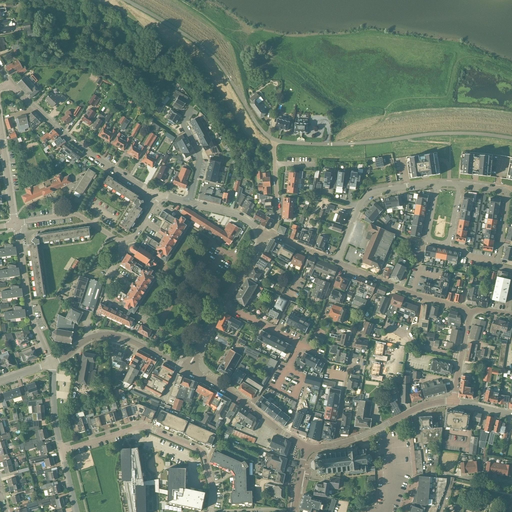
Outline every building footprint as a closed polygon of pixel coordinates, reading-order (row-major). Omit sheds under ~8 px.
[(26,31),(30,31),(30,28),(29,23),(22,24),(23,29),(24,33),(27,32),(26,31)] [(35,37),(34,30),(30,31),(26,31),(27,32),(28,38),(35,37)] [(16,73),(18,78),(27,71),(24,66),(21,68),(17,61),(5,67),(10,75),(16,72),(16,73)] [(39,79),(34,74),(31,77),(36,82),(39,79)] [(26,76),(17,84),(26,94),(26,95),(29,99),(38,91),(35,87),(26,76)] [(183,107),(186,101),(185,100),(186,97),(175,91),(173,96),(177,98),(174,102),(175,103),(173,106),(180,110),(182,107),(183,107)] [(61,103),(66,99),(62,96),(61,97),(58,95),(58,96),(55,94),(53,96),(51,93),(46,99),(50,103),(49,104),(52,107),(58,101),(61,103)] [(251,103),(250,104),(255,111),(261,118),(263,116),(266,114),(263,110),(260,106),(258,103),(256,101),(258,99),(261,97),(259,95),(257,94),(255,95),(252,97),(253,97),(253,98),(252,99),(251,100),(252,101),(253,102),(251,103)] [(92,106),(98,97),(93,95),(88,103),(92,106)] [(166,96),(161,103),(164,105),(169,98),(166,96)] [(161,103),(154,111),(159,114),(161,110),(164,105),(161,103)] [(72,115),(77,118),(82,110),(78,106),(72,115)] [(82,120),(89,125),(93,120),(92,119),(96,114),(89,109),(85,115),(82,120)] [(70,117),(72,115),(68,110),(65,113),(67,114),(61,120),(66,125),(72,119),(70,117)] [(175,124),(179,117),(173,113),(173,112),(171,110),(168,115),(170,116),(168,120),(167,122),(173,125),(174,123),(175,124)] [(27,120),(32,131),(42,120),(33,111),(29,116),(30,117),(27,119),(28,120),(27,120)] [(103,120),(107,123),(111,116),(113,113),(110,111),(108,113),(103,120)] [(97,119),(92,127),(93,127),(92,129),(94,130),(96,129),(96,130),(102,122),(103,120),(107,115),(105,114),(104,116),(100,114),(97,119)] [(18,119),(16,119),(19,133),(25,131),(24,129),(29,128),(28,125),(26,115),(17,117),(18,119)] [(192,127),(201,122),(198,117),(190,122),(192,127)] [(4,120),(8,130),(13,128),(10,118),(4,120)] [(275,127),(287,131),(290,122),(278,118),(275,127)] [(195,132),(204,127),(201,122),(192,127),(195,132)] [(295,132),(307,133),(308,123),(296,122),(295,132)] [(98,136),(103,139),(108,131),(110,128),(107,127),(108,126),(105,124),(98,136)] [(206,132),(204,127),(195,132),(198,137),(206,132)] [(103,139),(109,142),(116,131),(113,129),(111,133),(108,131),(103,139)] [(41,139),(44,143),(50,138),(53,140),(58,136),(53,130),(48,134),(47,133),(41,139)] [(165,135),(173,141),(175,137),(167,132),(165,135)] [(209,136),(206,132),(198,137),(200,141),(209,136)] [(113,144),(117,147),(122,139),(123,140),(125,137),(121,135),(122,134),(119,133),(113,144)] [(144,144),(148,147),(155,135),(151,133),(144,144)] [(148,147),(152,149),(158,138),(155,135),(148,147)] [(203,146),(212,141),(209,136),(200,141),(203,146)] [(50,144),(47,146),(49,149),(52,147),(53,147),(56,145),(58,148),(63,144),(64,143),(65,142),(63,140),(62,140),(60,137),(50,144)] [(117,147),(123,151),(130,139),(128,138),(126,141),(123,140),(122,139),(117,147)] [(180,148),(189,143),(186,138),(176,143),(179,149),(180,148)] [(203,146),(205,151),(209,149),(212,154),(220,153),(215,145),(214,146),(212,141),(207,144),(203,146)] [(127,153),(132,156),(137,148),(134,147),(136,143),(134,142),(127,153)] [(73,149),(66,143),(59,152),(64,156),(65,156),(63,159),(65,160),(68,156),(73,149)] [(191,148),(189,143),(180,148),(179,149),(181,154),(183,153),(182,153),(184,152),(191,148)] [(132,156),(138,159),(145,148),(142,147),(140,150),(137,148),(132,156)] [(185,158),(194,153),(192,148),(192,149),(191,148),(184,152),(182,153),(183,153),(183,154),(185,158)] [(68,156),(66,159),(70,163),(73,159),(74,160),(75,158),(78,160),(81,155),(73,149),(68,156)] [(141,161),(147,165),(153,153),(148,150),(141,161)] [(493,155),(462,152),(461,160),(460,174),(472,175),(475,175),(478,175),(478,176),(491,177),(493,155)] [(147,165),(152,168),(159,157),(157,155),(154,159),(151,157),(154,153),(153,153),(147,165)] [(438,159),(437,153),(406,157),(410,179),(422,177),(425,176),(428,176),(440,175),(438,161),(438,159)] [(165,154),(161,162),(165,164),(169,157),(165,154)] [(220,166),(221,160),(220,160),(219,155),(215,156),(214,158),(211,158),(210,163),(210,164),(220,166),(220,165),(220,166)] [(376,162),(377,168),(384,166),(382,158),(379,158),(379,157),(373,158),(374,162),(376,162)] [(157,178),(164,181),(169,169),(162,166),(159,173),(158,173),(156,177),(157,177),(157,178)] [(175,177),(172,184),(184,189),(187,182),(186,182),(190,171),(182,168),(177,178),(175,177)] [(72,190),(84,197),(85,193),(83,192),(92,178),(94,179),(96,175),(95,174),(95,173),(88,169),(83,177),(81,175),(72,190)] [(218,177),(219,172),(218,171),(209,169),(207,175),(218,177)] [(332,172),(325,171),(323,189),(329,190),(330,180),(333,181),(334,177),(331,176),(332,172)] [(335,180),(334,189),(336,189),(343,190),(343,186),(346,186),(347,181),(347,177),(344,176),(345,172),(339,171),(337,181),(335,180)] [(358,172),(352,171),(350,189),(356,190),(357,181),(360,182),(360,177),(357,176),(358,172)] [(263,190),(264,194),(271,194),(270,187),(269,173),(262,174),(262,172),(257,172),(258,179),(263,179),(263,185),(258,186),(259,191),(263,190)] [(21,196),(24,203),(43,195),(43,196),(48,194),(53,192),(53,191),(71,183),(68,176),(62,179),(60,174),(54,177),(55,178),(32,188),(32,186),(25,189),(27,194),(21,196)] [(206,180),(216,183),(218,177),(207,175),(206,180)] [(120,226),(128,231),(141,210),(142,210),(144,207),(140,204),(141,203),(143,203),(142,201),(140,201),(139,201),(142,196),(139,194),(138,195),(108,176),(103,184),(133,203),(134,205),(120,226)] [(205,194),(203,201),(212,203),(213,196),(212,196),(213,190),(207,189),(205,194)] [(213,196),(212,203),(220,205),(222,199),(223,199),(224,194),(220,193),(221,191),(217,190),(215,197),(213,196)] [(241,194),(238,192),(236,201),(239,203),(238,205),(242,207),(243,206),(246,208),(243,213),(249,216),(256,205),(252,203),(254,201),(253,200),(254,199),(249,196),(247,197),(246,198),(243,196),(242,197),(240,196),(241,194)] [(464,194),(463,200),(464,200),(473,202),(474,196),(475,193),(468,192),(468,195),(464,194)] [(226,204),(228,204),(229,203),(231,195),(224,193),(224,194),(223,199),(224,199),(223,202),(226,203),(226,204)] [(257,193),(257,194),(257,200),(260,199),(261,199),(261,202),(261,204),(264,204),(265,204),(265,208),(265,209),(272,208),(271,200),(266,200),(266,199),(266,196),(259,194),(257,193)] [(383,210),(375,203),(371,207),(372,208),(372,207),(379,214),(383,210)] [(379,214),(372,207),(372,208),(368,211),(376,218),(379,214)] [(123,307),(133,314),(158,275),(150,270),(153,265),(155,267),(157,263),(155,262),(158,257),(166,262),(191,223),(180,217),(178,221),(173,218),(174,215),(172,214),(170,216),(162,211),(159,217),(165,221),(159,230),(153,240),(146,236),(140,246),(137,244),(135,246),(134,245),(133,245),(131,245),(128,247),(127,249),(128,251),(129,253),(130,254),(129,255),(127,254),(120,264),(138,276),(133,284),(132,283),(129,287),(131,288),(126,295),(118,290),(114,296),(116,297),(115,300),(119,302),(120,300),(126,303),(123,307)] [(261,226),(269,230),(274,220),(274,214),(266,213),(265,215),(258,211),(257,211),(258,211),(254,219),(262,224),(261,226)] [(335,214),(333,221),(336,222),(335,223),(343,225),(347,214),(339,211),(338,215),(335,214)] [(376,218),(368,211),(365,216),(373,223),(377,219),(376,218)] [(192,212),(188,218),(195,222),(199,216),(192,212)] [(199,216),(195,222),(202,227),(206,221),(199,216)] [(202,227),(209,231),(213,225),(206,221),(202,227)] [(239,233),(241,229),(239,228),(238,228),(232,224),(232,225),(229,223),(227,226),(230,228),(235,232),(235,231),(239,233)] [(378,227),(370,223),(367,231),(369,232),(366,239),(368,240),(361,256),(363,257),(361,262),(380,270),(395,234),(381,228),(378,227)] [(209,231),(216,235),(220,229),(213,225),(209,231)] [(290,238),(297,240),(300,231),(298,231),(300,227),(293,225),(291,229),(293,230),(290,238)] [(227,226),(225,228),(226,229),(225,231),(227,232),(226,234),(234,238),(235,236),(237,237),(239,233),(235,231),(235,232),(230,228),(227,226)] [(277,233),(284,236),(287,229),(280,226),(277,233)] [(28,245),(36,297),(45,295),(37,245),(38,243),(89,236),(88,227),(36,234),(36,233),(32,235),(30,238),(28,241),(27,245),(28,245)] [(220,229),(216,235),(223,240),(226,234),(227,232),(225,231),(224,232),(220,229)] [(307,239),(304,245),(311,248),(314,242),(313,241),(316,233),(309,231),(307,235),(308,235),(306,239),(307,239)] [(301,232),(297,242),(304,245),(307,239),(306,239),(308,235),(307,235),(301,232)] [(234,238),(226,234),(223,240),(230,244),(234,238)] [(457,235),(455,241),(459,241),(458,244),(465,245),(465,243),(467,243),(468,237),(466,236),(466,237),(457,235)] [(324,248),(325,244),(327,239),(319,236),(317,242),(314,249),(319,250),(323,252),(324,250),(325,248),(324,248)] [(296,250),(285,245),(285,246),(282,245),(282,244),(272,239),(265,251),(276,257),(277,255),(279,257),(289,263),(296,250)] [(0,257),(16,255),(15,247),(13,247),(12,245),(4,244),(4,246),(5,246),(5,249),(0,249),(0,257)] [(262,257),(274,265),(275,262),(271,260),(273,257),(265,252),(263,255),(263,254),(262,256),(262,257)] [(456,265),(459,253),(453,252),(451,261),(451,264),(456,265)] [(295,253),(291,261),(290,263),(296,265),(301,255),(295,253)] [(391,277),(400,281),(406,268),(401,265),(404,260),(401,258),(402,255),(399,254),(398,257),(400,258),(391,277)] [(301,255),(296,265),(301,268),(305,257),(301,255)] [(306,263),(305,266),(308,268),(311,269),(308,275),(311,277),(314,269),(315,270),(318,262),(315,261),(316,259),(309,257),(306,263)] [(261,258),(254,269),(265,276),(269,269),(266,267),(269,262),(261,258)] [(71,268),(74,269),(77,266),(80,262),(76,260),(73,264),(74,264),(71,268)] [(315,270),(321,272),(324,263),(323,263),(323,262),(319,260),(315,270)] [(324,263),(321,272),(325,274),(322,279),(325,280),(327,275),(332,265),(331,265),(331,266),(329,265),(329,264),(325,262),(325,263),(324,263)] [(382,277),(388,279),(389,277),(394,267),(387,264),(382,277)] [(0,278),(19,276),(18,268),(16,268),(15,266),(7,265),(7,266),(8,267),(8,269),(0,270),(0,278)] [(327,275),(334,278),(338,268),(337,269),(335,268),(336,267),(332,265),(327,275)] [(249,277),(260,284),(262,280),(259,278),(261,275),(266,278),(267,277),(265,276),(254,269),(249,277)] [(497,282),(496,285),(492,300),(505,303),(510,280),(507,280),(509,273),(499,271),(497,282)] [(450,278),(451,275),(443,273),(440,281),(439,281),(439,283),(436,282),(435,282),(434,283),(434,285),(424,282),(421,292),(432,295),(434,295),(434,297),(445,299),(450,278)] [(94,309),(102,283),(79,276),(71,301),(81,304),(79,308),(92,312),(94,309)] [(338,276),(336,282),(348,287),(348,286),(349,286),(350,282),(350,281),(346,279),(341,277),(338,276)] [(364,293),(366,289),(369,281),(363,279),(360,278),(358,283),(357,285),(360,287),(358,290),(364,293)] [(235,300),(245,306),(257,285),(248,279),(235,300)] [(324,287),(328,289),(330,284),(319,279),(317,285),(320,286),(319,288),(323,289),(324,287)] [(364,293),(362,298),(367,293),(372,295),(373,292),(377,284),(376,284),(369,281),(366,289),(364,293)] [(342,290),(346,291),(348,287),(336,282),(334,286),(337,287),(337,288),(342,290)] [(22,297),(21,289),(19,289),(18,286),(10,285),(10,287),(11,287),(11,290),(1,292),(2,300),(22,297)] [(321,294),(325,296),(328,289),(324,287),(323,289),(319,288),(320,286),(317,285),(314,290),(318,292),(318,290),(322,292),(321,294)] [(382,314),(383,315),(387,304),(389,299),(383,297),(384,295),(387,289),(380,287),(377,292),(375,296),(379,298),(379,296),(382,297),(376,312),(382,314)] [(479,305),(480,297),(481,297),(479,296),(480,289),(469,287),(468,293),(465,303),(479,305)] [(311,288),(309,292),(312,293),(311,295),(312,296),(316,297),(323,300),(325,296),(321,294),(322,292),(318,290),(318,292),(314,290),(315,290),(311,288)] [(446,300),(454,302),(455,294),(456,289),(452,288),(451,293),(448,292),(446,300)] [(454,302),(461,303),(464,291),(458,289),(457,294),(455,294),(454,302)] [(336,302),(342,304),(345,295),(333,290),(329,300),(336,302)] [(479,305),(487,307),(488,299),(485,298),(487,291),(482,290),(481,297),(480,297),(479,305)] [(394,310),(399,296),(394,294),(390,305),(393,306),(391,311),(388,310),(386,315),(391,317),(394,310)] [(275,310),(270,307),(267,315),(278,320),(281,313),(282,311),(283,311),(282,311),(287,301),(288,301),(287,300),(280,297),(280,296),(279,297),(274,307),(275,307),(276,308),(275,310)] [(352,304),(363,309),(367,301),(356,296),(352,304)] [(400,308),(403,301),(403,302),(404,298),(399,296),(394,310),(396,311),(398,307),(400,308)] [(404,314),(408,303),(403,302),(403,301),(400,308),(399,312),(404,314)] [(404,314),(409,316),(413,305),(408,303),(404,314)] [(96,312),(130,327),(134,320),(123,315),(124,313),(119,311),(118,312),(100,304),(96,312)] [(420,330),(427,331),(429,320),(426,320),(428,305),(421,304),(418,328),(421,328),(420,330)] [(333,320),(342,323),(348,307),(343,306),(342,308),(333,305),(329,315),(334,317),(333,320)] [(414,318),(411,325),(417,324),(417,318),(415,317),(418,307),(413,305),(409,316),(414,318)] [(25,317),(24,309),(22,310),(21,307),(13,306),(13,308),(14,308),(14,311),(4,312),(5,321),(25,317)] [(439,308),(432,306),(429,317),(436,319),(436,316),(437,317),(438,315),(439,315),(440,312),(439,311),(439,308)] [(77,324),(82,313),(71,308),(65,319),(58,315),(55,321),(57,322),(56,328),(66,329),(66,331),(68,332),(68,330),(72,330),(74,326),(74,325),(75,323),(77,324)] [(450,311),(448,320),(449,320),(448,325),(451,326),(456,327),(457,323),(461,324),(460,316),(457,315),(457,313),(450,311)] [(216,328),(228,333),(231,327),(237,330),(241,322),(231,317),(224,313),(216,328)] [(290,325),(295,316),(290,314),(290,313),(285,323),(286,323),(290,325)] [(295,327),(300,319),(299,319),(295,316),(290,325),(291,325),(295,327)] [(300,330),(305,321),(306,319),(301,316),(299,319),(300,319),(295,327),(296,328),(300,330)] [(473,333),(482,336),(486,322),(478,319),(476,326),(474,325),(474,326),(475,326),(474,328),(473,328),(472,332),(473,332),(473,333)] [(497,329),(501,330),(503,321),(496,320),(495,326),(491,325),(489,332),(496,333),(497,329)] [(311,329),(314,323),(311,322),(310,324),(305,321),(300,330),(301,330),(305,332),(304,333),(305,333),(308,328),(311,329)] [(365,321),(363,327),(373,331),(377,332),(378,329),(374,328),(375,325),(365,321)] [(502,335),(509,337),(510,330),(507,329),(509,323),(503,321),(501,330),(503,331),(502,335)] [(138,331),(137,332),(147,338),(148,338),(150,339),(153,335),(150,333),(152,330),(146,327),(145,328),(141,325),(140,327),(139,326),(137,330),(138,331)] [(452,329),(450,336),(460,338),(460,335),(462,336),(462,331),(457,330),(458,327),(451,326),(450,329),(452,329)] [(361,332),(371,336),(373,331),(363,327),(361,332)] [(70,344),(71,344),(71,343),(72,333),(73,333),(73,332),(72,332),(68,332),(66,331),(56,330),(52,332),(51,337),(54,341),(70,344)] [(262,342),(267,333),(262,330),(258,337),(256,335),(253,341),(256,342),(257,339),(262,342)] [(17,339),(19,345),(22,344),(22,345),(26,344),(25,343),(29,341),(27,335),(24,336),(23,333),(16,336),(17,339)] [(267,344),(272,335),(267,333),(262,342),(262,343),(267,345),(268,344),(267,344)] [(426,341),(433,342),(435,334),(427,333),(427,334),(426,341)] [(470,339),(480,342),(482,336),(473,333),(472,335),(471,334),(470,339)] [(334,338),(350,342),(351,336),(343,334),(338,336),(335,335),(334,338)] [(272,347),(277,338),(272,335),(267,344),(268,344),(272,347)] [(449,342),(449,343),(459,344),(459,342),(460,342),(461,338),(460,338),(450,336),(449,342)] [(277,349),(281,340),(277,338),(272,347),(277,349)] [(340,345),(348,347),(350,342),(334,338),(333,341),(336,341),(341,342),(340,345)] [(282,352),(286,343),(281,340),(277,349),(282,352)] [(446,349),(456,351),(455,351),(456,349),(457,349),(458,345),(460,345),(459,344),(449,343),(449,342),(445,342),(445,344),(447,344),(446,349)] [(288,352),(291,345),(286,343),(282,352),(286,354),(285,358),(288,359),(291,353),(288,352)] [(374,355),(376,355),(375,359),(387,362),(387,361),(388,357),(382,356),(384,345),(376,343),(374,355)] [(476,354),(476,351),(477,345),(469,343),(467,352),(476,354)] [(476,351),(476,354),(475,357),(483,358),(489,359),(491,350),(494,351),(495,347),(487,345),(487,350),(482,349),(482,351),(479,351),(478,351),(476,351)] [(246,349),(244,352),(256,359),(260,353),(255,351),(247,347),(246,349)] [(24,355),(26,361),(29,360),(30,361),(33,360),(33,358),(36,357),(34,351),(32,352),(31,348),(18,353),(18,352),(14,353),(16,358),(24,355)] [(218,371),(229,377),(242,356),(230,349),(218,371)] [(150,355),(139,350),(130,366),(126,364),(123,369),(118,379),(131,385),(131,384),(135,376),(137,376),(139,371),(140,371),(144,364),(145,364),(150,355)] [(339,362),(347,363),(349,355),(342,353),(342,351),(338,350),(337,356),(340,356),(339,362)] [(114,359),(113,362),(117,363),(117,364),(121,365),(120,368),(123,369),(126,364),(126,363),(122,361),(124,354),(120,353),(120,352),(116,351),(116,352),(116,351),(114,359)] [(7,352),(0,354),(0,360),(0,361),(3,368),(6,366),(6,368),(13,366),(11,362),(12,362),(11,358),(10,359),(9,356),(7,352)] [(305,364),(310,355),(305,352),(301,359),(299,358),(296,363),(299,365),(300,362),(305,365),(305,364)] [(465,361),(474,363),(475,357),(476,354),(467,352),(465,361)] [(95,355),(83,353),(81,361),(82,361),(77,383),(89,386),(93,363),(94,363),(95,355)] [(150,355),(145,364),(144,368),(143,367),(141,371),(145,373),(154,358),(150,355)] [(310,366),(315,358),(310,355),(305,364),(310,366)] [(158,360),(154,358),(145,373),(148,375),(158,360)] [(272,373),(278,362),(270,358),(267,364),(270,366),(267,371),(272,373)] [(315,369),(319,361),(320,360),(315,358),(310,366),(315,369)] [(430,371),(444,375),(445,373),(450,374),(451,373),(451,372),(451,371),(452,366),(451,365),(432,360),(430,371)] [(320,374),(325,364),(324,364),(319,361),(315,369),(314,370),(320,374)] [(176,369),(164,363),(162,368),(159,373),(154,371),(151,377),(145,390),(160,398),(166,385),(167,386),(176,369)] [(236,382),(240,384),(247,374),(243,372),(246,368),(245,366),(241,363),(231,378),(235,381),(236,382)] [(370,375),(372,375),(371,379),(382,381),(383,377),(383,376),(379,376),(380,365),(381,365),(372,363),(373,363),(371,375),(370,375)] [(483,381),(490,382),(492,368),(486,367),(483,381)] [(172,409),(180,412),(184,401),(187,403),(188,397),(192,399),(196,387),(197,387),(198,383),(198,382),(197,382),(193,380),(193,381),(184,377),(178,374),(173,386),(174,386),(170,396),(176,398),(172,409)] [(242,384),(238,390),(252,399),(255,395),(257,397),(270,377),(267,375),(262,384),(254,379),(255,376),(253,375),(251,377),(249,376),(250,375),(249,374),(248,375),(242,384)] [(459,397),(472,399),(473,393),(474,388),(470,388),(470,386),(471,376),(462,374),(462,376),(459,397)] [(308,375),(307,375),(305,383),(320,387),(322,379),(320,378),(311,376),(308,375)] [(349,379),(348,383),(362,386),(362,384),(358,383),(359,381),(356,380),(357,376),(355,376),(353,375),(351,375),(350,379),(349,379)] [(401,403),(409,404),(410,376),(402,376),(401,403)] [(431,381),(435,396),(447,392),(444,383),(443,383),(442,381),(439,381),(440,383),(439,383),(438,379),(431,381)] [(421,384),(425,399),(435,396),(431,381),(421,384)] [(202,394),(207,386),(200,382),(196,391),(201,394),(198,398),(200,400),(202,395),(202,394)] [(25,393),(27,398),(33,396),(32,392),(37,391),(37,390),(40,389),(38,385),(35,386),(34,383),(26,386),(28,392),(25,393)] [(210,406),(211,405),(218,392),(217,392),(218,392),(207,386),(202,394),(202,395),(206,396),(203,402),(210,406)] [(417,388),(414,389),(415,390),(418,401),(420,400),(420,401),(422,400),(422,399),(423,399),(421,392),(418,392),(417,389),(417,388)] [(497,403),(500,389),(494,388),(494,391),(493,391),(493,389),(488,388),(485,401),(485,402),(486,403),(488,404),(490,403),(490,402),(497,403)] [(11,392),(13,399),(21,397),(23,404),(27,403),(27,402),(26,400),(24,393),(20,394),(19,389),(11,392)] [(340,397),(341,391),(329,389),(328,395),(329,395),(340,397)] [(3,407),(3,409),(7,408),(7,406),(5,402),(13,399),(11,392),(3,394),(4,399),(1,400),(3,407)] [(228,405),(231,400),(218,392),(211,405),(218,409),(215,414),(218,415),(224,403),(228,405)] [(505,409),(507,409),(509,395),(507,394),(506,396),(500,395),(498,404),(505,405),(504,407),(505,409)] [(392,416),(393,417),(401,412),(395,401),(397,401),(396,395),(389,396),(391,408),(392,416)] [(260,408),(267,400),(262,396),(255,405),(261,409),(261,408),(260,408)] [(32,414),(44,413),(43,405),(37,406),(36,400),(27,403),(27,407),(31,407),(32,414)] [(265,412),(272,404),(271,403),(267,400),(260,408),(261,408),(265,412)] [(355,426),(370,429),(372,419),(371,419),(371,418),(370,418),(372,403),(359,401),(357,417),(356,417),(355,426)] [(134,416),(138,414),(139,404),(136,405),(135,403),(128,405),(131,416),(134,415),(134,416)] [(239,406),(233,403),(226,416),(228,417),(228,418),(231,420),(239,406)] [(270,416),(277,407),(272,403),(271,403),(272,404),(265,412),(269,415),(268,415),(270,416)] [(143,416),(145,417),(150,407),(143,404),(142,405),(139,404),(138,414),(143,416)] [(128,417),(131,416),(128,405),(121,408),(124,419),(129,417),(128,417)] [(179,432),(183,433),(189,418),(187,417),(185,420),(176,416),(178,413),(175,412),(173,415),(163,411),(164,408),(160,406),(155,419),(157,420),(156,422),(160,424),(160,425),(165,427),(165,426),(174,429),(173,430),(178,432),(179,432)] [(336,415),(337,409),(327,407),(327,406),(326,406),(325,413),(326,413),(336,415)] [(148,418),(152,420),(157,410),(150,407),(145,417),(148,418)] [(275,419),(281,411),(282,411),(277,407),(270,416),(271,417),(275,420),(275,419)] [(238,424),(241,425),(249,413),(241,408),(236,415),(240,417),(238,419),(240,421),(238,424)] [(116,410),(108,412),(112,423),(116,422),(116,421),(119,420),(116,410)] [(279,423),(286,415),(281,411),(275,419),(279,423)] [(295,418),(290,431),(300,435),(304,422),(303,422),(306,414),(298,411),(295,418)] [(462,430),(468,430),(470,414),(464,413),(453,411),(447,411),(445,427),(450,428),(462,430)] [(80,433),(86,431),(82,420),(86,419),(84,412),(83,412),(76,414),(77,419),(76,419),(77,424),(72,425),(74,432),(79,431),(80,433)] [(108,412),(101,414),(104,425),(107,424),(107,425),(112,423),(108,412)] [(32,418),(33,429),(38,428),(38,421),(44,420),(44,413),(32,414),(37,413),(37,418),(32,418)] [(250,429),(254,431),(259,423),(256,421),(256,420),(255,418),(249,413),(241,425),(250,429)] [(335,421),(336,415),(326,413),(325,419),(335,421)] [(343,413),(340,434),(349,435),(351,414),(343,413)] [(476,426),(479,426),(481,415),(474,413),(472,420),(477,421),(476,426)] [(101,414),(94,417),(97,428),(102,426),(102,425),(104,425),(101,414)] [(224,422),(218,420),(215,425),(210,422),(213,417),(207,414),(202,423),(219,432),(224,422)] [(307,437),(311,425),(308,423),(311,416),(306,414),(303,422),(304,422),(300,435),(307,437)] [(284,426),(291,418),(286,415),(279,423),(284,426)] [(488,432),(491,432),(491,430),(494,418),(487,416),(484,431),(481,430),(479,441),(486,442),(488,432)] [(87,419),(90,429),(93,428),(93,429),(97,428),(94,417),(87,419)] [(307,437),(319,442),(323,420),(314,417),(311,425),(307,437)] [(420,430),(421,443),(440,442),(442,428),(438,428),(437,423),(432,423),(432,417),(419,417),(420,430)] [(207,444),(211,446),(216,434),(217,433),(214,431),(214,433),(205,429),(206,427),(202,425),(201,428),(193,424),(194,421),(191,419),(184,435),(189,437),(188,438),(193,440),(194,439),(202,442),(202,443),(207,445),(207,444)] [(507,434),(509,424),(505,424),(506,423),(501,422),(496,421),(494,431),(491,430),(491,432),(488,444),(492,445),(495,434),(499,435),(499,432),(504,433),(507,434)] [(333,440),(336,424),(325,422),(322,438),(333,440)] [(0,429),(0,439),(5,438),(10,437),(9,433),(6,434),(5,431),(7,430),(7,427),(5,428),(0,429)] [(48,438),(46,432),(45,429),(38,431),(39,434),(36,435),(37,439),(40,438),(41,440),(48,438)] [(281,454),(286,456),(291,443),(286,440),(285,441),(274,436),(269,447),(277,451),(276,453),(281,454)] [(469,454),(476,455),(478,438),(471,437),(469,454)] [(42,442),(36,444),(37,451),(42,450),(42,454),(51,452),(49,445),(43,446),(42,442)] [(337,478),(340,479),(341,472),(346,472),(347,474),(351,474),(351,475),(375,472),(375,467),(368,468),(368,464),(371,463),(373,460),(372,457),(369,454),(367,454),(367,453),(367,451),(368,450),(368,449),(367,448),(366,448),(365,450),(359,450),(358,447),(356,447),(355,444),(349,445),(349,448),(347,448),(347,451),(321,455),(318,454),(315,457),(316,460),(315,460),(316,470),(317,470),(318,473),(321,475),(324,474),(336,473),(337,478)] [(0,449),(0,454),(0,456),(10,454),(8,450),(15,448),(15,445),(0,449)] [(146,511),(146,485),(150,485),(149,481),(144,482),(138,448),(131,449),(122,449),(123,481),(124,481),(129,511),(146,511)] [(431,475),(436,476),(440,450),(434,449),(431,475)] [(417,474),(423,474),(422,460),(421,450),(414,451),(417,474)] [(231,499),(231,504),(243,504),(243,503),(248,502),(248,504),(253,504),(252,491),(245,491),(245,471),(244,470),(246,469),(248,472),(249,471),(249,468),(248,467),(249,467),(247,464),(245,461),(244,461),(243,460),(241,459),(240,460),(242,463),(240,464),(240,463),(214,452),(212,455),(213,455),(210,462),(214,464),(214,463),(220,465),(219,466),(226,470),(227,468),(229,469),(229,471),(230,471),(231,471),(232,471),(233,473),(235,475),(234,476),(233,477),(233,478),(235,478),(235,481),(234,481),(234,489),(235,489),(236,491),(233,491),(232,492),(230,499),(231,499)] [(278,463),(286,465),(287,459),(280,457),(267,452),(265,458),(278,463)] [(45,461),(46,467),(54,465),(52,458),(48,459),(47,456),(29,460),(30,465),(45,461)] [(274,471),(283,473),(286,465),(278,463),(265,458),(264,458),(265,458),(263,467),(274,471)] [(2,462),(4,468),(24,463),(24,462),(18,464),(17,461),(11,463),(10,460),(2,462)] [(486,473),(492,474),(494,463),(487,462),(486,473)] [(4,468),(5,474),(13,472),(12,468),(18,467),(18,468),(21,467),(21,466),(25,465),(24,463),(4,468)] [(275,482),(283,484),(285,474),(283,474),(283,473),(274,471),(263,467),(260,467),(260,470),(263,471),(261,476),(276,482),(275,482)] [(186,469),(169,468),(168,491),(167,490),(166,494),(168,495),(168,503),(202,510),(206,493),(189,489),(186,489),(186,469)] [(44,474),(46,481),(50,481),(57,479),(56,471),(51,472),(51,469),(42,471),(43,474),(44,474)] [(447,479),(419,476),(418,486),(408,511),(436,511),(446,485),(447,479)] [(314,495),(328,497),(329,487),(338,489),(340,479),(337,478),(331,477),(330,484),(324,483),(324,484),(324,486),(316,484),(314,495)] [(22,480),(16,481),(15,478),(7,480),(9,486),(23,482),(22,480)] [(157,479),(149,481),(150,485),(155,485),(155,492),(157,493),(166,494),(167,490),(159,489),(159,479),(157,479)] [(9,486),(10,492),(18,490),(17,486),(26,484),(26,481),(23,482),(9,486)] [(61,492),(59,485),(52,486),(51,483),(40,486),(41,490),(46,488),(47,490),(49,490),(49,493),(48,493),(49,494),(50,493),(50,495),(61,492)] [(266,484),(265,488),(268,489),(268,488),(271,488),(271,496),(275,497),(274,499),(278,500),(278,498),(283,499),(284,488),(266,484)] [(12,497),(13,504),(20,502),(19,499),(23,498),(22,494),(18,496),(12,497)] [(312,511),(313,508),(319,510),(319,509),(323,510),(324,505),(321,504),(322,502),(312,499),(313,497),(304,494),(299,509),(303,510),(303,511),(304,511),(312,511)] [(37,501),(38,507),(50,504),(49,498),(37,501)] [(57,504),(58,508),(64,506),(62,498),(56,500),(56,501),(52,501),(53,505),(57,504)] [(332,511),(336,500),(332,500),(327,511),(319,511),(319,510),(313,508),(312,511),(332,511)] [(16,511),(15,511),(28,511),(30,511),(29,509),(38,507),(37,501),(26,504),(27,509),(22,510),(16,511)]
